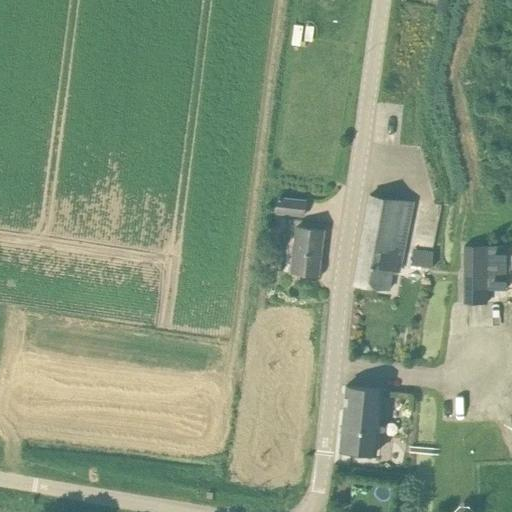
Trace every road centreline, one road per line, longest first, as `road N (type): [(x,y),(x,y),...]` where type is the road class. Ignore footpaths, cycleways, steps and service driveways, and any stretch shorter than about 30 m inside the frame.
road 1 (tertiary): [(310,511),(383,0)]
road 2 (unclassified): [(184,511),(0,479)]
